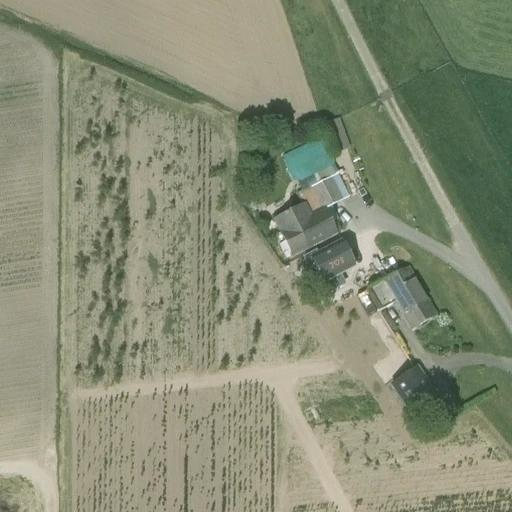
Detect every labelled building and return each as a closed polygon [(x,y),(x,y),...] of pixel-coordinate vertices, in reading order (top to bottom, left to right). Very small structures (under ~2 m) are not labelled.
[(339,118),(326,122),(335,152),(349,147),(339,118)] [(300,193),(330,177),(337,174),(320,138),(282,156),(300,193)] [(323,241),(335,235),(323,212),(343,201),(330,177),(300,193),(295,196),(300,207),(272,221),(290,257),(323,241)] [(248,188),(245,194),(241,205),(255,211),(262,194),(248,188)] [(339,243),(310,258),(308,256),(302,258),(304,261),(297,265),(303,277),(310,273),(313,278),(319,275),(323,283),(352,267),(339,243)] [(407,268),(365,292),(377,312),(393,303),(409,331),(435,317),(407,268)] [(389,386),(390,388),(412,419),(440,399),(417,366),(389,386)]
